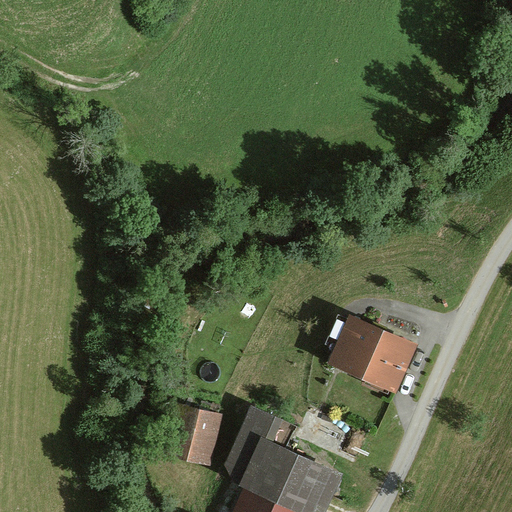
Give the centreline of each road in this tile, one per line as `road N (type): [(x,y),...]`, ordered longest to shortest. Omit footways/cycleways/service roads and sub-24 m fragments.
road 1 (unclassified): [(511,233),(377,511)]
road 2 (track): [(0,46),(59,76),(126,79),(210,45),(261,0)]
